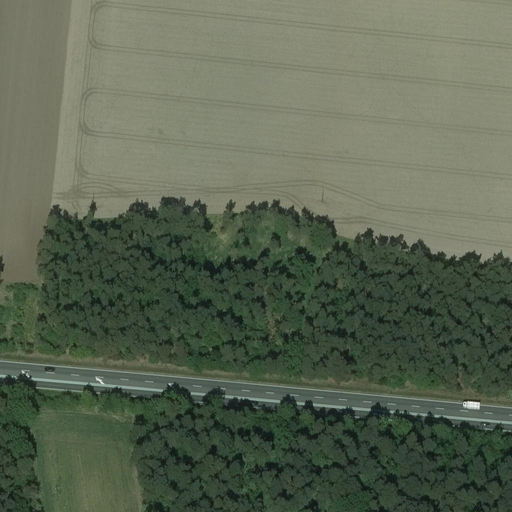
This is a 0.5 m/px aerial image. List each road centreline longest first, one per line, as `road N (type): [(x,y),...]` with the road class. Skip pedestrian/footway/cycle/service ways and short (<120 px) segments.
road 1 (trunk): [(0,380),(511,428)]
road 2 (trunk): [(511,413),(0,365)]
